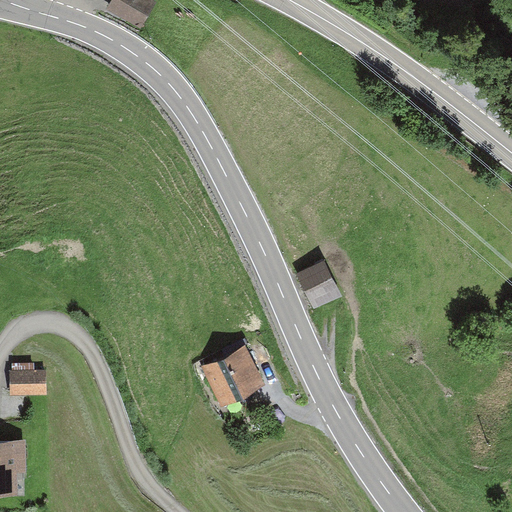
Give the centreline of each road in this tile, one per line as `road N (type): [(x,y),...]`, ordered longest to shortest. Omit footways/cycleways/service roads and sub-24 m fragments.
road 1 (tertiary): [(1,0),(129,50),(195,119),(336,413),(402,511)]
road 2 (unclassified): [(183,511),(136,463),(109,377),(83,334),(57,320),(30,322),(0,355)]
road 3 (tertiary): [(511,154),(415,80),(284,0)]
